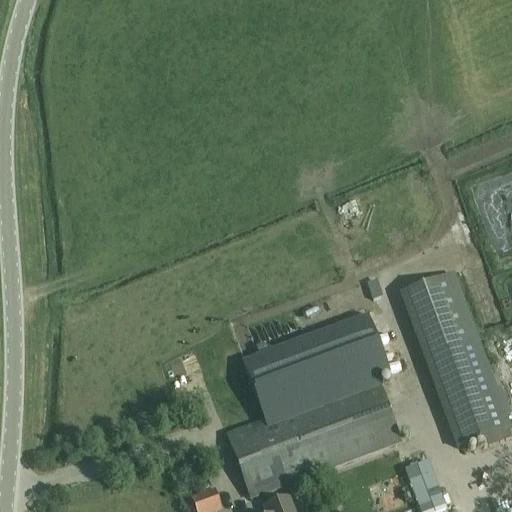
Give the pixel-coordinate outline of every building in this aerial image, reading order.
[(405,295),(461,447),(510,429),(453,277),(405,295)] [(259,496),(284,488),(402,444),(377,379),(225,435),(249,500),(259,496)] [(511,435),(479,443),(482,456),(511,449),(511,435)] [(429,465),(406,473),(421,511),(445,511),(447,511),(429,465)] [(189,500),(194,511),(215,511),(219,511),(211,491),(189,500)] [(263,508),(264,511),(293,511),(289,499),(263,508)]
